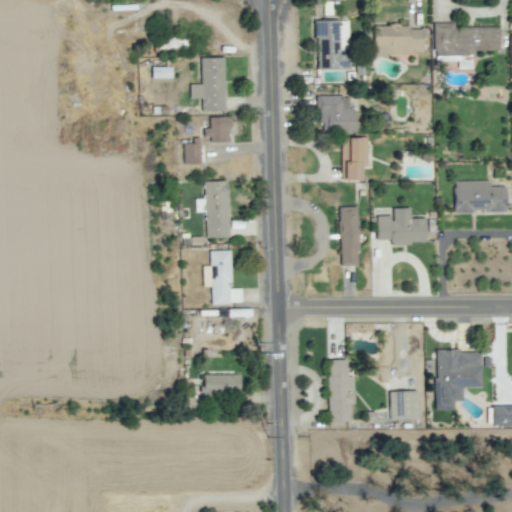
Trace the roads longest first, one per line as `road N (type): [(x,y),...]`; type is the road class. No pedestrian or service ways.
road 1 (tertiary): [(286,511),(272,0)]
road 2 (residential): [(280,310),(511,307)]
